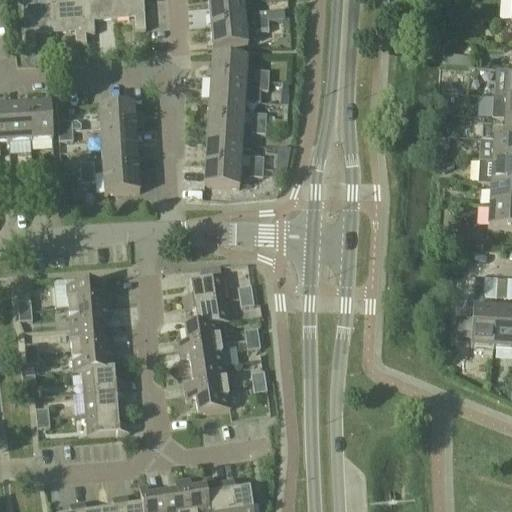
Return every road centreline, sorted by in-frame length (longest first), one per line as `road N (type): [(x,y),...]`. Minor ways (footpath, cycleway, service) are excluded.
road 1 (tertiary): [(313,239),(315,511)]
road 2 (tertiary): [(339,511),(335,415),(348,241)]
road 3 (tertiary): [(348,241),(355,0)]
road 4 (tertiary): [(338,0),(313,239)]
road 5 (residential): [(159,462),(146,374),(141,233)]
road 6 (residential): [(167,82),(0,92)]
road 7 (residential): [(0,473),(159,462)]
road 8 (residential): [(168,232),(167,82)]
road 9 (residential): [(168,232),(313,239)]
road 10 (residential): [(0,248),(141,233)]
